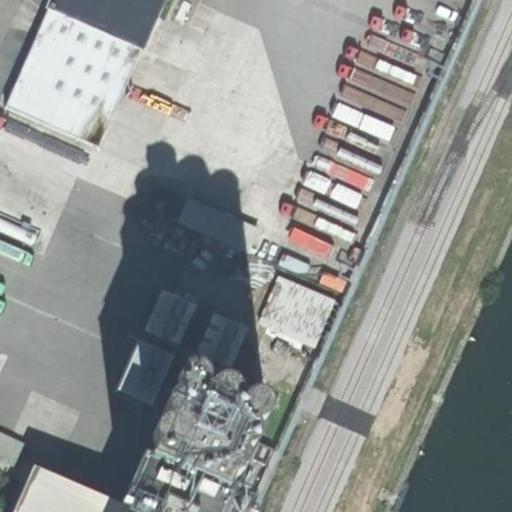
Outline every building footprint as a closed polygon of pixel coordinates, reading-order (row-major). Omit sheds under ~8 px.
[(52,0),(48,10),(142,51),(164,0),(52,0)] [(142,51),(48,10),(5,108),(99,149),(142,51)] [(163,189),(153,212),(179,224),(189,201),(163,189)] [(326,299),(329,294),(301,281),(298,287),(281,279),(260,325),(314,349),(335,303),(326,299)] [(163,298),(147,334),(226,370),(243,333),(163,298)] [(115,381),(120,383),(118,387),(155,403),(156,401),(164,405),(180,370),(171,366),(173,361),(136,346),(123,374),(118,372),(115,381)] [(150,459),(148,464),(223,498),(225,493),(227,493),(231,483),(238,486),(273,405),(181,366),(180,370),(164,405),(147,446),(152,448),(148,458),(150,459)] [(0,433),(0,461),(13,469),(25,446),(0,433)] [(259,444),(252,460),(265,466),(272,449),(259,444)] [(224,511),(230,501),(223,498),(148,464),(141,461),(121,506),(135,511),(224,511)] [(58,511),(81,511),(62,503),(58,511)]
